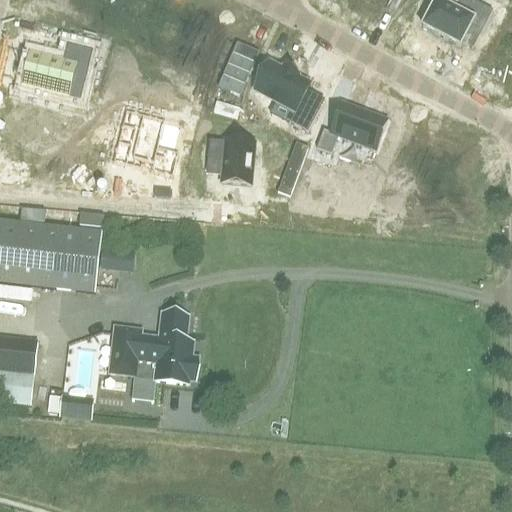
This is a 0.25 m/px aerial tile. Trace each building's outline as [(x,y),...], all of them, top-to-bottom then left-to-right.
[(49,0),(48,7),(63,11),(60,24),(95,33),(102,0),(49,0)] [(365,0),(384,9),(388,0),(365,0)] [(428,10),(421,24),(425,26),(423,30),(461,49),(471,29),(482,35),(493,14),(472,3),(465,18),(437,3),(432,12),(428,10)] [(170,30),(164,41),(174,47),(196,58),(206,63),(212,52),(213,52),(215,49),(214,48),(220,37),(204,28),(206,25),(204,25),(203,27),(196,23),(197,21),(195,20),(194,23),(178,15),(172,26),(171,26),(169,29),(170,30)] [(112,44),(109,56),(124,59),(127,48),(112,44)] [(31,56),(23,89),(69,100),(76,69),(89,72),(93,54),(68,47),(64,63),(31,56)] [(135,49),(130,67),(146,71),(150,53),(135,49)] [(269,67),(255,94),(277,105),(295,115),(289,126),(290,126),(308,136),(319,115),(302,105),(308,94),(310,89),(297,82),(299,78),(296,77),(287,72),(285,71),(283,74),(269,67)] [(324,133),(317,152),(332,157),(338,140),(376,154),(387,124),(343,107),(332,136),(324,133)] [(113,167),(142,174),(143,170),(151,172),(150,176),(173,182),(180,157),(175,155),(159,151),(166,125),(126,115),(113,167)] [(210,143),(208,162),(224,163),(222,180),(222,186),(252,189),(255,147),(210,143)] [(0,283),(96,295),(103,235),(0,223),(0,283)] [(101,270),(109,271),(111,255),(103,254),(101,270)] [(112,356),(110,375),(121,377),(134,379),(155,381),(154,383),(156,383),(184,387),(189,388),(189,381),(197,382),(199,363),(191,362),(192,355),(193,345),(190,345),(186,344),(189,320),(163,317),(160,341),(141,339),(141,334),(115,330),(112,356)] [(0,338),(0,371),(34,376),(38,343),(0,338)] [(53,394),(62,395),(67,372),(58,370),(53,394)] [(34,379),(0,375),(0,404),(31,408),(34,379)] [(63,401),(60,401),(50,400),(48,416),(58,417),(61,417),(63,401)] [(65,420),(95,425),(97,411),(67,407),(65,420)]
